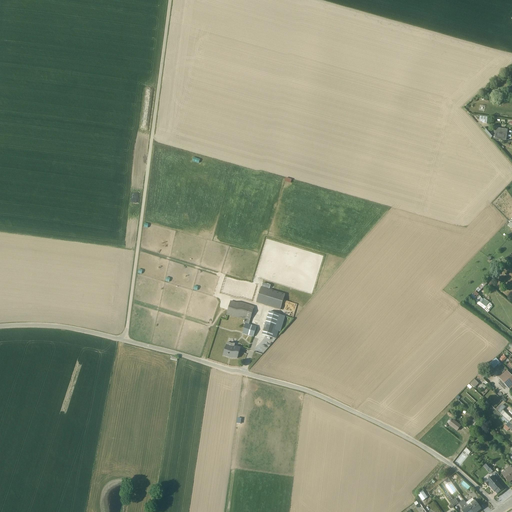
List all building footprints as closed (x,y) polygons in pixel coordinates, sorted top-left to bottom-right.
[(507,136),(497,134),(495,142),(506,144),(507,136)] [(257,305),(281,312),(285,296),(261,289),(257,305)] [(475,295),(470,301),(475,305),(480,298),(475,295)] [(254,339),(257,328),(249,326),(255,309),(230,301),(226,316),(245,321),(244,325),(245,326),(243,336),(254,339)] [(283,318),(269,314),(263,337),(277,341),(283,318)] [(227,342),(223,356),(238,361),(241,350),(235,348),(235,345),(227,342)] [(496,360),(488,368),(492,372),(494,370),(498,367),(499,368),(501,367),(500,366),(500,365),(496,360)] [(483,372),(477,379),(487,387),(488,386),(483,381),(487,377),(483,372)] [(511,389),(511,378),(507,373),(499,380),(509,392),(511,389)] [(475,381),(470,385),(474,389),(479,385),(475,381)] [(511,426),(511,425),(511,420),(503,412),(506,409),(502,406),(500,409),(498,408),(496,410),(500,415),(509,424),(511,426)] [(503,418),(500,421),(503,424),(504,423),(507,426),(504,429),(506,432),(508,430),(511,433),(511,427),(511,426),(503,418)] [(452,420),(448,426),(456,433),(461,427),(452,420)] [(475,441),(478,437),(473,433),(470,438),(475,441)] [(511,470),(510,468),(501,475),(509,485),(511,482),(511,470)] [(497,496),(504,491),(493,478),(485,485),(488,488),(489,487),(494,494),(495,493),(497,496)] [(452,495),(457,493),(452,483),(447,486),(452,495)] [(418,496),(423,503),(428,499),(423,492),(418,496)] [(453,508),(459,505),(455,500),(453,502),(451,500),(448,502),(453,508)] [(472,500),(466,505),(471,511),(479,511),(481,511),(475,502),(474,503),(472,500)] [(471,511),(464,502),(459,505),(462,510),(461,511),(471,511)]
